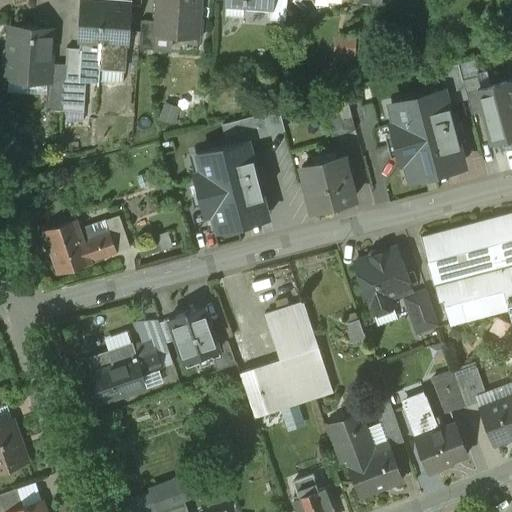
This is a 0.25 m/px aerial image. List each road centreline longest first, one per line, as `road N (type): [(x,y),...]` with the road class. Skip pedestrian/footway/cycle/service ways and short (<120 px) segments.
road 1 (residential): [(511,185),(20,316)]
road 2 (unclassified): [(87,511),(20,316)]
